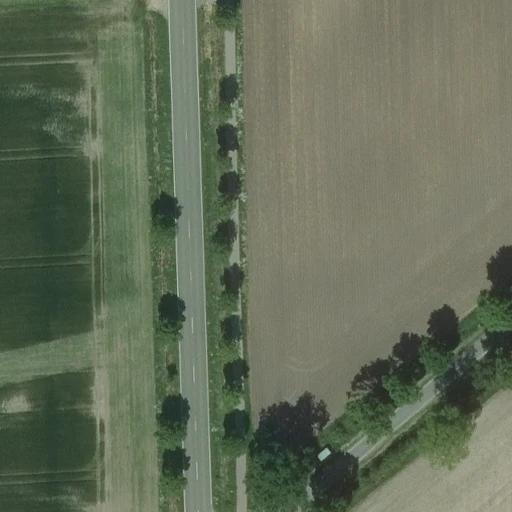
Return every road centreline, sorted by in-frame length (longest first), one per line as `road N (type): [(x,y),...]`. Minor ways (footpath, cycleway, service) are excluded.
road 1 (secondary): [(198,511),(181,0)]
road 2 (unclassified): [(290,511),(511,323)]
